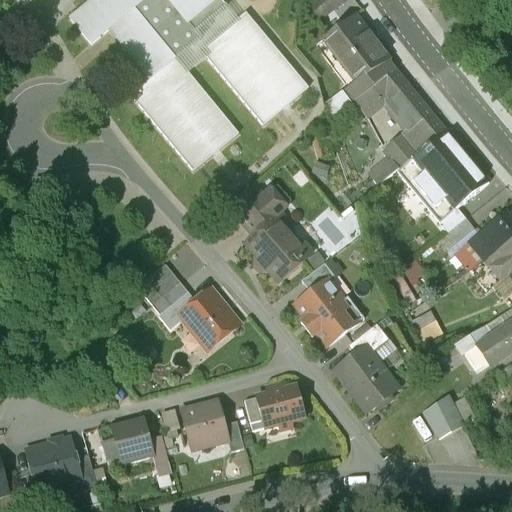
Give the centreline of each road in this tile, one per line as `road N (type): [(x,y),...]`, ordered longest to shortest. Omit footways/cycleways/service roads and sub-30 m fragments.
road 1 (residential): [(293,359),(259,379),(85,425),(26,426)]
road 2 (residential): [(376,478),(211,511)]
road 3 (residential): [(408,27),(511,153)]
road 4 (residential): [(191,238),(293,359)]
road 5 (residential): [(293,359),(367,451),(376,478)]
road 6 (residential): [(511,489),(376,478)]
